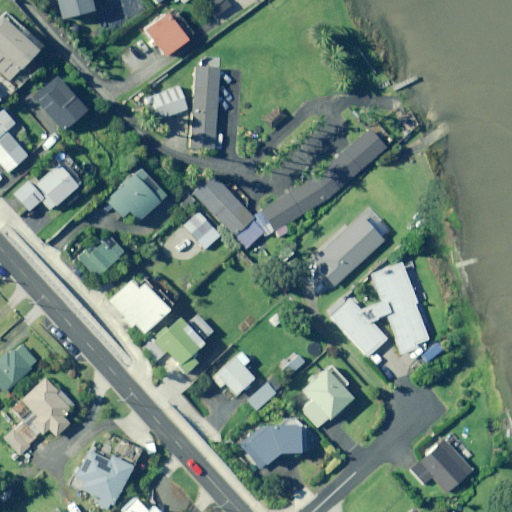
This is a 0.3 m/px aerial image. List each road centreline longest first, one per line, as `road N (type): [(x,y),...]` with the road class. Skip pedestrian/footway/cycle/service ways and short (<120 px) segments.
road 1 (residential): [(242,511),(0,245)]
road 2 (residential): [(314,511),(415,406)]
